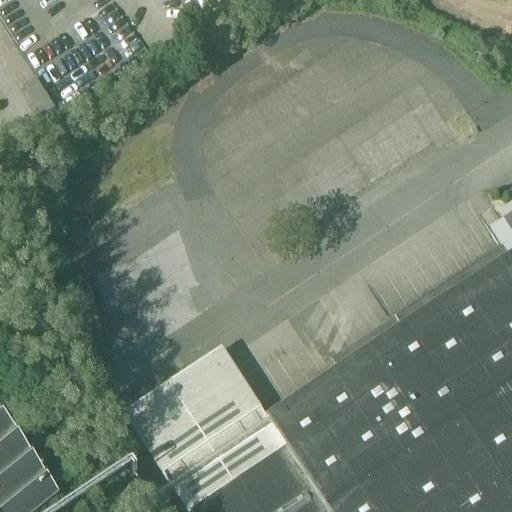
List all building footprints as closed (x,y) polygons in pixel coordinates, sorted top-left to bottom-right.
[(511,215),(502,222),(511,238),(511,215)] [(507,264),(511,260),(511,238),(502,222),(487,232),(507,264)] [(266,421),(286,452),(325,511),(511,390),(511,260),(507,264),(401,333),(266,421)] [(186,511),(192,511),(286,452),(266,421),(221,351),(123,414),(186,511)] [(511,511),(511,390),(325,511),(286,452),(192,511),(511,511)] [(0,511),(46,511),(58,503),(15,438),(0,418),(0,511)]
